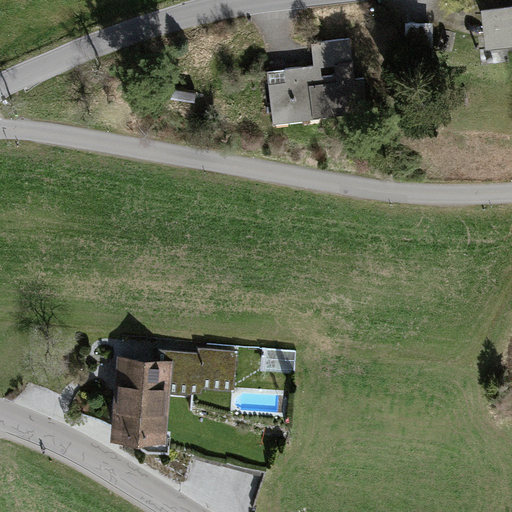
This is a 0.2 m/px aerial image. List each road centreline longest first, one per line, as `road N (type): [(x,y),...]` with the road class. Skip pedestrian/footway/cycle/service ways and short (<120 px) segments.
road 1 (residential): [(0,129),(369,190),(511,192)]
road 2 (unclassified): [(0,87),(152,25),(259,0)]
road 3 (tertiary): [(181,511),(81,450),(0,416)]
